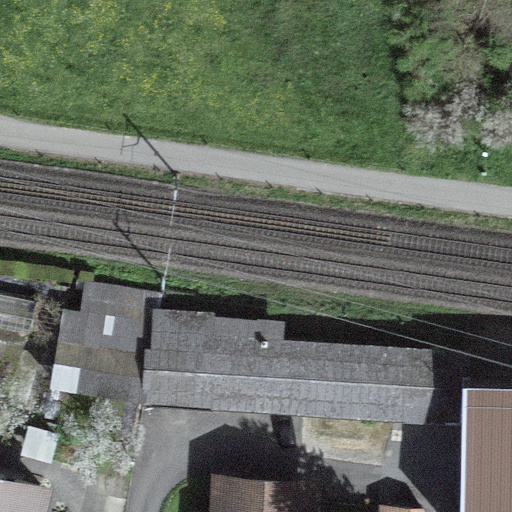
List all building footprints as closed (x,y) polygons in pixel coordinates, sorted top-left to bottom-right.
[(54,308),(49,339),(74,344),(78,324),(101,328),(99,339),(140,346),(149,296),(77,283),(72,311),(54,308)] [(0,295),(0,325),(29,330),(33,300),(0,295)] [(148,343),(145,406),(436,422),(440,359),(148,343)] [(0,511),(33,511),(39,492),(0,480),(0,511)] [(204,511),(308,511),(309,492),(206,486),(204,511)]
